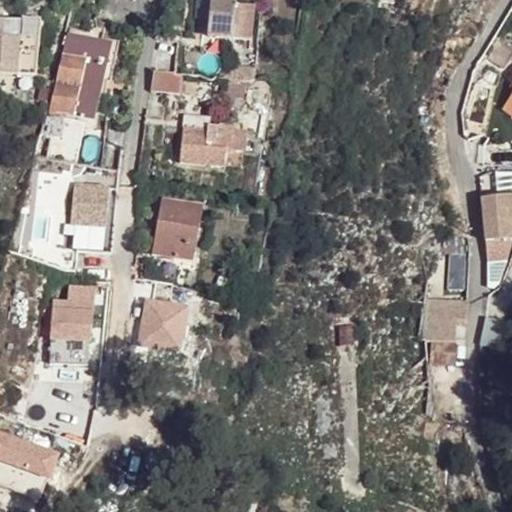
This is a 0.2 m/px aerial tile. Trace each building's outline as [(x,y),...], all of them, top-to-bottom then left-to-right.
[(235,7),(236,0),(214,0),(212,40),(233,41),(253,42),(257,9),(235,7)] [(374,0),(373,4),(398,10),(402,0),(374,0)] [(4,25),(3,42),(18,43),(19,26),(4,25)] [(117,49),(71,40),(50,114),(99,122),(117,49)] [(0,42),(0,67),(17,69),(18,43),(3,42),(0,42)] [(511,64),(511,51),(499,43),(488,61),(507,72),(507,66),(511,66),(511,64)] [(230,67),(227,82),(254,85),(255,71),(230,67)] [(181,82),(157,79),(155,94),(168,96),(180,97),(181,82)] [(187,130),(208,133),(208,128),(209,121),(189,118),(187,130)] [(37,142),(32,163),(54,165),(76,169),(79,158),(65,156),(67,148),(51,143),(51,138),(62,140),(65,128),(51,125),(48,134),(40,133),(37,142)] [(236,132),(208,128),(208,133),(229,136),(224,170),(242,172),(244,156),(233,154),(236,132)] [(208,133),(187,130),(182,164),(224,170),(229,136),(208,133)] [(484,136),(465,139),(470,172),(489,140),(484,136)] [(511,151),(492,152),(492,177),(511,177),(511,151)] [(82,188),(81,213),(100,213),(102,189),(82,188)] [(504,214),(511,216),(511,200),(485,202),(486,215),(504,214)] [(183,208),(164,204),(156,249),(177,253),(183,208)] [(210,213),(183,208),(177,253),(194,256),(202,257),(210,213)] [(505,243),(504,214),(486,215),(487,243),(505,243)] [(507,256),(505,243),(487,243),(487,258),(507,256)] [(154,259),(192,267),(194,256),(177,253),(156,249),(154,259)] [(175,288),(154,283),(152,294),(172,298),(175,288)] [(71,288),(70,304),(77,305),(94,306),(96,290),(71,288)] [(152,294),(140,292),(131,337),(143,340),(152,294)] [(172,298),(152,294),(143,340),(164,344),(172,298)] [(70,304),(57,301),(52,345),(72,349),(77,305),(70,304)] [(94,306),(77,305),(72,349),(89,352),(94,306)] [(94,306),(89,352),(102,353),(106,308),(94,306)] [(433,317),(424,316),(423,340),(428,340),(433,317)] [(454,319),(433,317),(428,340),(452,342),(454,319)] [(496,349),(500,326),(486,322),(482,346),(496,349)] [(164,344),(143,340),(141,349),(161,352),(164,344)] [(80,416),(57,413),(54,444),(75,448),(80,416)] [(91,417),(80,416),(75,448),(87,449),(91,417)] [(34,483),(30,511),(46,511),(49,485),(34,483)] [(67,511),(70,487),(49,485),(46,511),(67,511)] [(79,511),(82,490),(70,487),(67,511),(79,511)]
